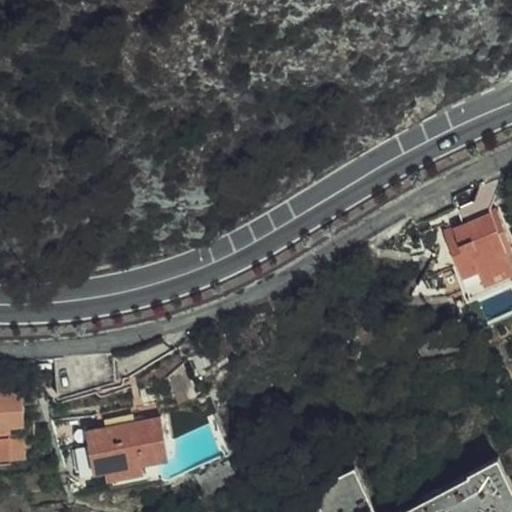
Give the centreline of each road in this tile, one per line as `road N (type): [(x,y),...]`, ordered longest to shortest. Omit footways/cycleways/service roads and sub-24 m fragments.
road 1 (primary): [(0,304),(97,299),(180,276),(511,105)]
road 2 (residential): [(0,352),(129,341),(232,309),(511,159)]
